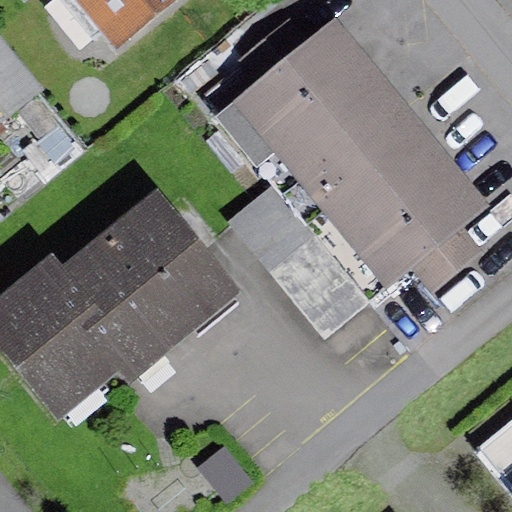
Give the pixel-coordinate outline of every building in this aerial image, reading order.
[(78,0),(117,49),(180,0),(78,0)] [(339,19),(216,121),(272,188),(289,207),(411,105),(339,19)] [(0,35),(0,109),(8,119),(44,91),(0,35)] [(487,251),(467,226),(494,204),(411,105),(289,207),(314,238),(314,240),(371,306),(417,267),(436,292),(487,251)] [(314,240),(272,188),(229,222),(271,275),(314,240)] [(53,254),(0,298),(0,350),(61,422),(123,370),(133,382),(241,291),(158,193),(67,269),(53,254)] [(314,240),(314,238),(271,275),(327,342),(371,306),(314,240)] [(511,511),(511,425),(473,458),(511,505),(511,511)] [(227,448),(201,469),(229,506),(256,485),(227,448)]
